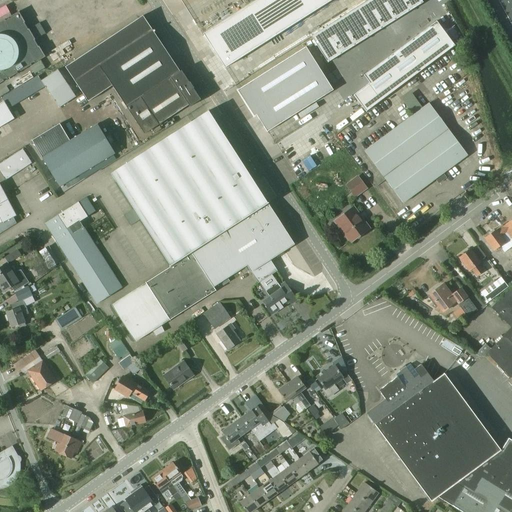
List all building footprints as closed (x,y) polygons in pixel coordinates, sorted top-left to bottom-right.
[(256,0),(203,34),(225,69),(332,0),(256,0)] [(382,0),(369,0),(365,3),(382,29),(395,20),(382,0)] [(401,0),(382,0),(395,20),(409,12),(401,0)] [(420,0),(401,0),(409,12),(423,3),(420,0)] [(365,3),(352,11),(368,37),(382,29),(365,3)] [(0,9),(0,18),(10,15),(7,6),(0,9)] [(352,11),(338,20),(355,46),(368,37),(352,11)] [(0,83),(4,81),(19,72),(30,65),(35,74),(45,68),(40,59),(46,56),(39,45),(38,46),(34,40),(36,39),(45,34),(39,23),(30,29),(28,30),(25,24),(25,23),(26,23),(19,12),(0,23),(0,83)] [(181,70),(179,71),(152,30),(143,16),(65,67),(88,101),(112,86),(126,107),(144,134),(149,131),(188,105),(190,107),(200,100),(197,95),(181,70)] [(338,20),(325,28),(341,54),(355,46),(338,20)] [(354,96),(367,112),(455,47),(455,46),(437,21),(436,22),(437,22),(365,76),(365,75),(364,76),(370,84),(354,96)] [(325,28),(311,37),(313,40),(311,41),(315,47),(317,46),(327,63),(341,54),(325,28)] [(306,47),(238,90),(254,117),(257,115),(267,132),(333,90),(306,47)] [(45,87),(59,108),(76,97),(58,70),(41,81),(45,87)] [(38,77),(2,98),(4,102),(8,109),(45,87),(41,81),(38,77)] [(6,86),(0,89),(0,97),(9,92),(6,86)] [(412,94),(402,100),(412,115),(422,108),(412,94)] [(4,102),(0,104),(0,127),(14,119),(8,109),(4,102)] [(403,203),(467,156),(429,104),(365,152),(403,203)] [(251,273),(258,283),(277,271),(270,260),(294,245),(208,112),(111,174),(171,267),(112,306),(136,342),(152,332),(155,336),(164,332),(161,326),(229,282),(227,279),(247,266),(251,273)] [(115,154),(97,124),(70,141),(59,124),(32,140),(42,157),(59,187),(115,154)] [(22,149),(0,163),(0,183),(31,164),(22,149)] [(358,176),(345,185),(355,198),(368,189),(358,176)] [(326,182),(317,182),(316,191),(326,191),(326,182)] [(0,216),(3,222),(16,215),(0,185),(0,216)] [(97,305),(123,289),(80,222),(96,212),(86,198),(46,224),(97,305)] [(350,243),(369,229),(354,208),(335,222),(350,243)] [(511,220),(503,227),(511,236),(511,258),(510,260),(511,262),(511,281),(510,284),(511,286),(511,220)] [(485,239),(494,251),(499,247),(505,242),(501,237),(507,232),(502,226),(485,239)] [(17,249),(4,257),(8,263),(21,255),(17,249)] [(469,272),(472,271),(476,277),(484,271),(479,265),(481,263),(471,249),(459,258),(469,272)] [(15,292),(28,283),(21,271),(13,273),(7,264),(0,268),(0,285),(4,292),(11,287),(15,292)] [(495,282),(483,290),(488,297),(500,289),(495,282)] [(284,283),(279,286),(277,283),(272,286),(270,287),(270,288),(266,291),(270,297),(263,302),(272,315),(279,310),(279,311),(283,308),(282,307),(289,303),(291,305),(297,301),(284,283)] [(461,288),(451,295),(443,285),(427,296),(433,304),(435,302),(443,312),(454,304),(458,309),(457,310),(463,319),(477,309),(461,288)] [(19,302),(32,296),(28,287),(15,292),(19,302)] [(511,290),(510,289),(491,308),(511,327),(502,337),(503,338),(487,354),(511,378),(511,290)] [(7,313),(7,314),(4,316),(7,322),(10,321),(12,327),(19,325),(20,327),(26,325),(23,316),(26,315),(23,307),(20,309),(18,303),(12,305),(14,311),(7,313)] [(219,303),(203,314),(214,330),(230,318),(219,303)] [(75,307),(54,320),(61,331),(82,318),(75,307)] [(240,342),(232,331),(235,329),(231,324),(229,326),(216,334),(227,350),(240,342)] [(175,342),(183,352),(192,346),(184,335),(175,342)] [(108,345),(117,357),(121,357),(123,359),(121,363),(123,367),(126,365),(133,374),(140,369),(118,338),(108,345)] [(56,346),(44,354),(47,360),(60,352),(56,346)] [(27,371),(28,371),(41,391),(55,381),(43,361),(36,350),(14,365),(19,372),(25,368),(27,371)] [(174,389),(193,376),(183,362),(164,376),(174,389)] [(103,363),(93,373),(91,371),(86,376),(89,380),(90,380),(93,383),(109,368),(103,363)] [(446,502),(452,506),(462,511),(511,511),(511,443),(507,441),(501,451),(444,373),(433,381),(421,365),(415,369),(411,363),(395,375),(397,377),(379,390),(387,401),(367,415),(432,502),(439,497),(439,498),(438,501),(444,504),(446,502)] [(317,377),(325,389),(324,391),(328,397),(337,390),(334,386),(344,379),(335,367),(326,373),(325,371),(317,377)] [(144,401),(149,393),(123,377),(115,390),(125,396),(128,391),(144,401)] [(300,392),(306,388),(298,377),(288,384),(301,401),(300,402),(306,409),(310,406),(300,392)] [(286,403),(287,402),(287,403),(290,404),(292,402),(292,400),(296,405),(300,402),(301,401),(288,384),(278,391),(286,403)] [(77,423),(82,412),(74,408),(73,409),(66,405),(61,415),(69,419),(77,423)] [(262,405),(253,412),(251,410),(241,417),(251,430),(250,430),(255,436),(257,438),(272,427),(271,426),(279,420),(270,414),(262,405)] [(290,414),(283,406),(282,408),(281,406),(273,413),(274,414),(273,415),(284,422),(290,414)] [(126,427),(145,422),(143,413),(124,418),(126,427)] [(81,414),(76,426),(84,429),(83,432),(88,434),(93,423),(89,418),(81,414)] [(232,424),(241,437),(250,430),(251,430),(241,417),(232,424)] [(332,418),(319,427),(325,435),(338,425),(332,418)] [(240,443),(237,440),(241,437),(232,424),(222,432),(225,435),(220,438),(229,450),(240,443)] [(55,450),(63,454),(71,437),(51,428),(47,437),(58,442),(55,450)] [(301,438),(298,434),(286,442),(290,447),(290,446),(292,449),(299,445),(296,442),(301,438)] [(82,442),(71,437),(63,454),(71,458),(75,450),(78,451),(82,442)] [(276,449),(280,454),(290,447),(286,442),(276,449)] [(18,456),(13,446),(0,453),(0,488),(1,489),(3,488),(5,488),(7,487),(9,486),(11,485),(13,484),(14,482),(16,481),(17,479),(18,477),(19,476),(19,474),(20,472),(20,470),(20,468),(20,467),(20,465),(20,463),(20,461),(19,459),(19,457),(18,456)] [(271,462),(270,461),(280,454),(276,449),(266,456),(270,461),(271,462)] [(313,449),(299,460),(308,472),(318,464),(318,463),(322,461),(313,449)] [(308,472),(299,460),(290,467),(289,467),(298,479),(308,472)] [(285,470),(280,474),(279,474),(288,486),(298,479),(289,467),(290,467),(285,461),(281,464),(285,470)] [(173,463),(162,471),(178,493),(181,497),(190,510),(201,506),(198,497),(191,500),(179,483),(182,480),(183,476),(173,463)] [(260,468),(256,463),(247,470),(250,475),(260,468)] [(267,472),(272,479),(270,481),(278,493),(288,486),(279,474),(280,474),(274,466),(267,472)] [(190,483),(197,479),(192,468),(184,472),(190,483)] [(181,497),(162,471),(151,479),(159,489),(162,494),(168,490),(172,497),(177,493),(181,498),(181,497)] [(242,474),(237,477),(240,482),(245,478),(242,474)] [(233,480),(226,484),(230,489),(236,485),(233,480)] [(260,488),(269,500),(278,493),(270,481),(260,488)] [(356,494),(370,505),(379,494),(365,483),(356,494)] [(126,501),(120,505),(124,511),(149,511),(147,509),(154,504),(143,490),(140,485),(133,490),(135,492),(131,495),(125,499),(126,501)] [(148,486),(143,490),(154,504),(159,500),(148,486)] [(250,495),(259,507),(269,500),(260,488),(250,495)] [(365,511),(370,505),(356,494),(348,505),(357,511),(365,511)] [(251,511),(259,507),(250,495),(239,502),(246,511),(251,511)] [(387,500),(388,501),(381,511),(383,511),(387,511),(393,505),(397,507),(401,501),(398,499),(397,499),(391,495),(387,500)]
